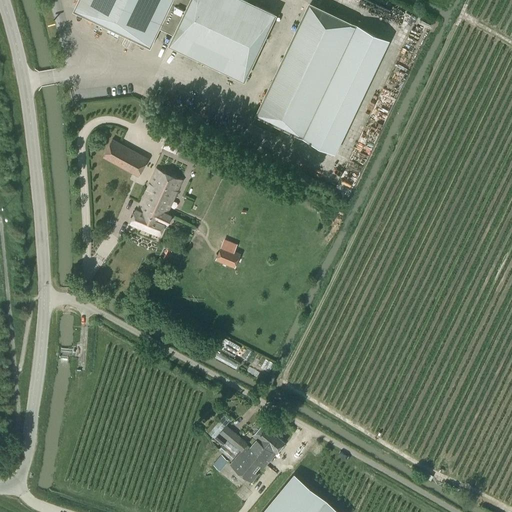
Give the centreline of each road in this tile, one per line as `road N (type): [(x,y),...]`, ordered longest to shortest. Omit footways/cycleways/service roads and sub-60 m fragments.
road 1 (unclassified): [(454,511),(72,298),(43,298)]
road 2 (unclassified): [(43,298),(24,82),(1,0)]
road 3 (unclassified): [(13,488),(43,298)]
